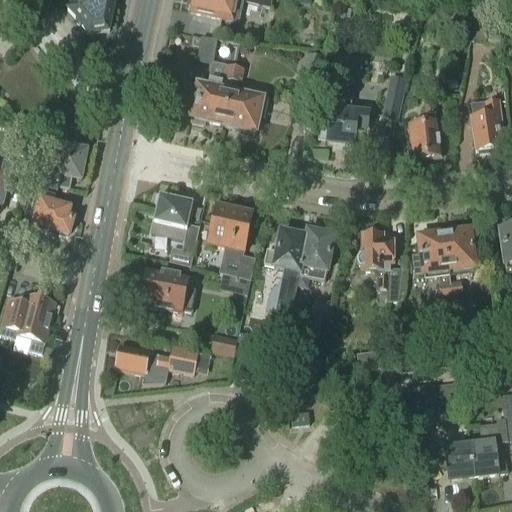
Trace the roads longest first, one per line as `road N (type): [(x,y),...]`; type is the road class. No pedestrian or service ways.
road 1 (residential): [(511,183),(394,199),(303,191),(116,149)]
road 2 (residential): [(511,372),(366,398),(329,421),(286,468)]
road 3 (residential): [(270,462),(236,422),(214,412),(202,416),(180,429),(172,454),(186,480),(216,491)]
road 4 (residential): [(116,149),(27,0)]
road 5 (tertiary): [(116,149),(148,0)]
road 6 (tertiary): [(90,284),(116,149)]
